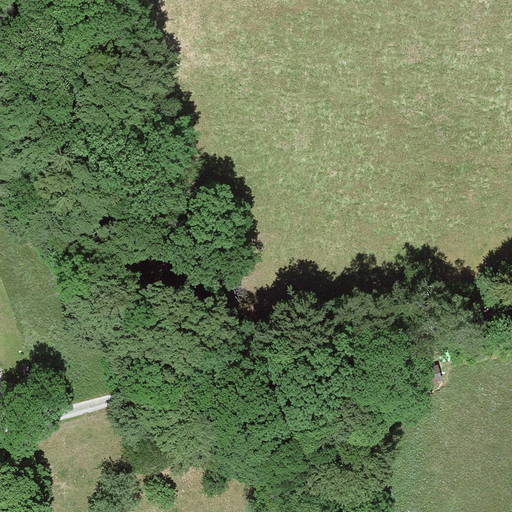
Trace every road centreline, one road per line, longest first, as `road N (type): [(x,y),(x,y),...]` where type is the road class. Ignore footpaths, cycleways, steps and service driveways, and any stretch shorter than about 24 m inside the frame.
road 1 (track): [(511,303),(130,394)]
road 2 (unclassified): [(130,394),(0,433)]
